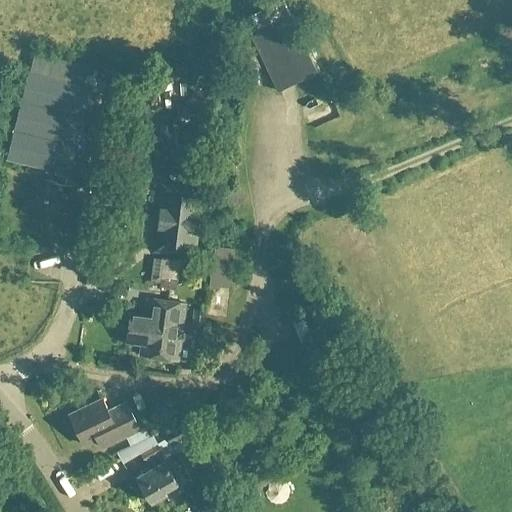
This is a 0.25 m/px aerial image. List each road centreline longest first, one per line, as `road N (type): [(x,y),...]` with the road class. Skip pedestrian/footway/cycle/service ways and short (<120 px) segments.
road 1 (track): [(0,388),(36,367),(205,381),(251,328),(266,286),(263,251),(280,216),(511,121)]
road 2 (tertiary): [(79,511),(0,405)]
